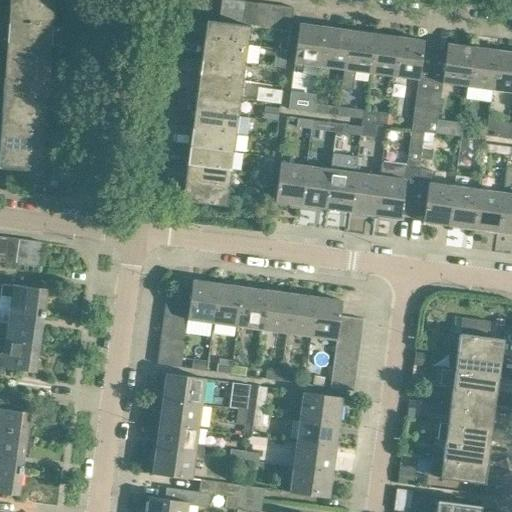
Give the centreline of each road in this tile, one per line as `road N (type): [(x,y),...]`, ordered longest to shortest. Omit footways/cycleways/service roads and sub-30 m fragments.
road 1 (residential): [(96,511),(133,233)]
road 2 (residential): [(407,270),(133,233)]
road 3 (residential): [(374,511),(407,270)]
road 4 (residential): [(133,233),(162,0)]
road 5 (residential): [(0,215),(133,233)]
